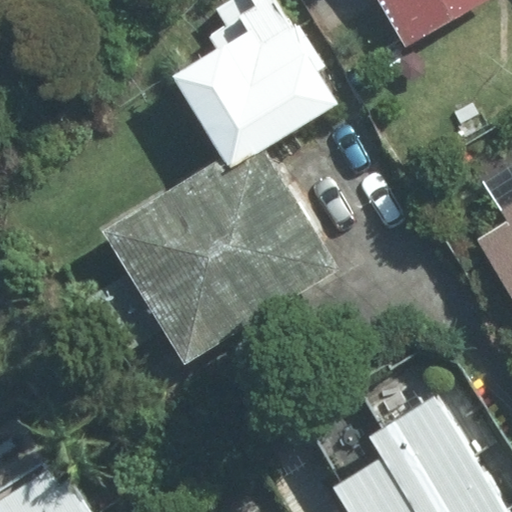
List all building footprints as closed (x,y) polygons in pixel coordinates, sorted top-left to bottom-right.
[(292,0),(268,0),(188,45),(245,146),(344,91),(292,0)] [(397,0),(420,39),(490,0),(397,0)] [(276,139),(128,225),(201,351),(350,266),(276,139)] [(511,217),(489,232),(511,269),(511,217)] [(391,425),(404,446),(359,476),(375,501),(357,511),(511,511),(511,475),(453,385),(391,425)] [(114,511),(89,471),(23,511),(114,511)]
